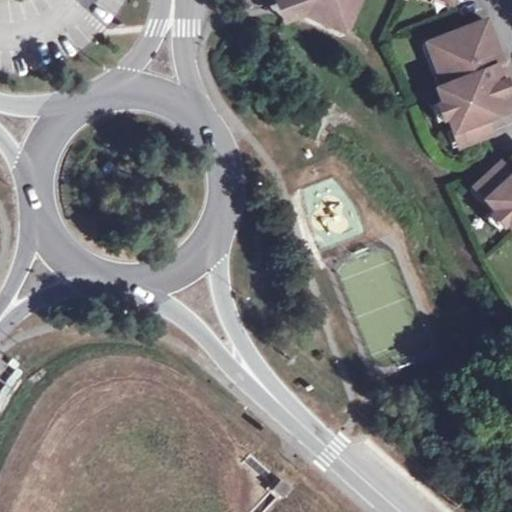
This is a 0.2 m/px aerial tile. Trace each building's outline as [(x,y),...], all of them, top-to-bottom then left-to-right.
[(298,9),(294,0),(274,0),(280,16),(298,9)] [(294,0),(298,9),(333,25),(348,20),(357,0),(294,0)] [(484,20),(432,39),(437,54),(432,56),(443,84),(436,86),(441,100),(448,118),(452,129),(457,127),(462,141),(489,131),(483,117),(509,106),(504,91),(500,82),(510,79),(503,61),(500,62),(484,20)] [(511,87),(511,83),(510,79),(500,82),(504,91),(511,87)] [(448,118),(441,100),(430,105),(437,122),(448,118)] [(498,163),(477,182),(488,194),(484,197),(492,206),(504,220),(511,228),(511,172),(509,175),(498,163)] [(504,220),(492,206),(483,214),(495,228),(504,220)]
